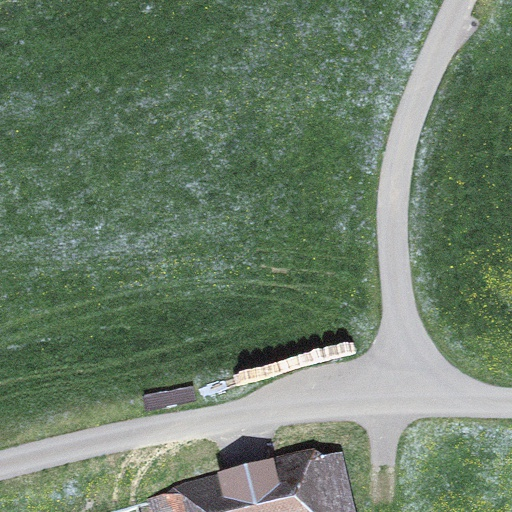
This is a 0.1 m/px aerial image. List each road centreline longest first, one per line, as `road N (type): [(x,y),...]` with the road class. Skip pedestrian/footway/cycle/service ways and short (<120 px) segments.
road 1 (track): [(511,404),(404,400),(238,415),(0,469)]
road 2 (track): [(404,400),(392,234),(400,145),(460,0)]
